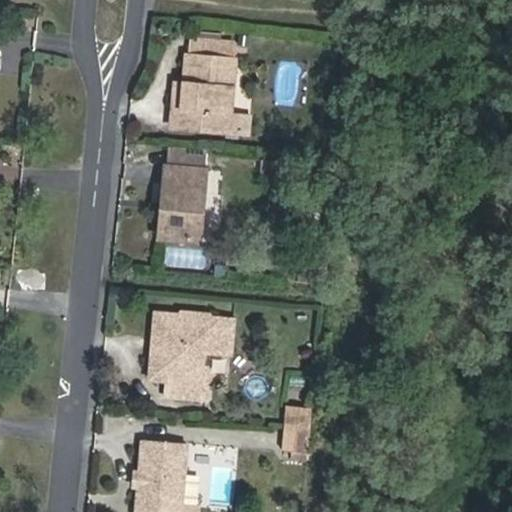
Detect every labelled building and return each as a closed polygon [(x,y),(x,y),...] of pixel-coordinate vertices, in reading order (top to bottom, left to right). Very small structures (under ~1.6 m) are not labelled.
[(195,38),(194,57),(235,61),(237,42),(195,38)] [(186,108),(177,107),(176,126),(232,131),(238,61),(235,61),(194,57),(191,57),(188,86),(186,108)] [(180,85),(177,107),(186,108),(188,86),(180,85)] [(170,144),(168,166),(208,170),(210,148),(170,144)] [(168,166),(165,204),(170,204),(168,238),(202,240),(208,170),(168,166)] [(167,245),(167,263),(192,264),(192,246),(167,245)] [(328,264),(329,253),(304,251),(301,281),(326,283),(328,264)] [(165,316),(163,335),(169,342),(168,357),(159,363),(158,379),(168,379),(167,393),(207,397),(209,371),(203,362),(204,353),(233,355),(236,322),(215,320),(215,316),(181,313),(181,317),(165,316)] [(155,334),(163,335),(165,316),(157,315),(155,334)] [(151,378),(158,379),(159,363),(153,362),(151,378)] [(310,455),(313,408),(286,406),(283,453),(310,455)] [(199,511),(199,510),(182,509),(187,448),(144,444),(140,498),(139,511),(138,511),(199,511)] [(132,511),(139,511),(140,498),(133,498),(132,511)]
